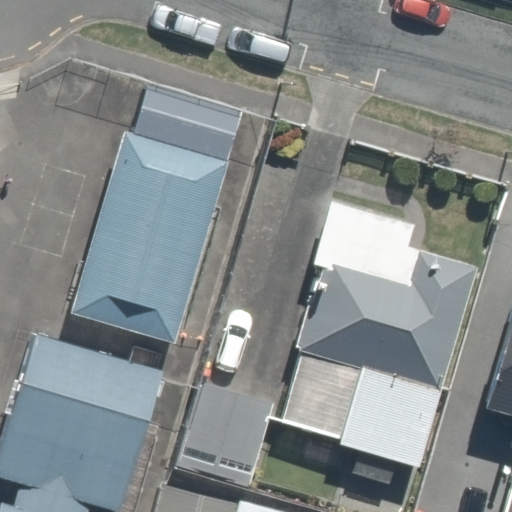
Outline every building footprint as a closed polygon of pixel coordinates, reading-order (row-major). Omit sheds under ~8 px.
[(245,128),(139,99),(126,146),(232,175),(245,128)] [(232,175),(119,144),(67,334),(181,365),(232,175)] [(437,252),(442,233),(342,206),(323,279),(287,411),(283,425),(424,463),(478,263),(437,252)] [(511,511),(511,339),(493,413),(511,418),(511,503),(509,511),(511,511)] [(119,511),(153,389),(19,353),(0,421),(0,511),(119,511)] [(287,411),(183,382),(160,467),(147,511),(259,511),(261,505),(283,425),(287,411)]
